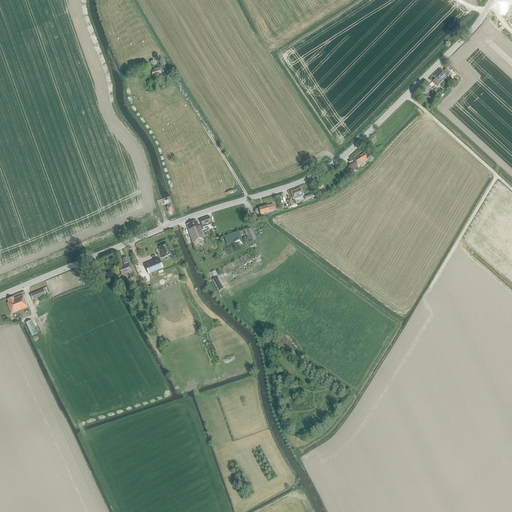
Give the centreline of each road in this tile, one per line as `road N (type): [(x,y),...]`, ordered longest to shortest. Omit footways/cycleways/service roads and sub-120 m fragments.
road 1 (tertiary): [(0,295),(327,167),(472,29),(491,0)]
road 2 (track): [(407,94),(511,189)]
road 3 (track): [(496,175),(429,288)]
